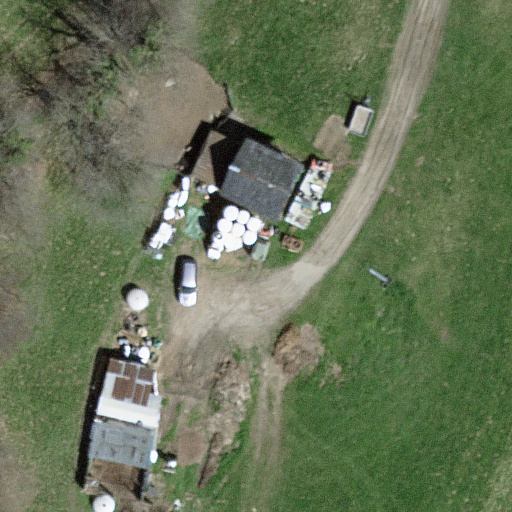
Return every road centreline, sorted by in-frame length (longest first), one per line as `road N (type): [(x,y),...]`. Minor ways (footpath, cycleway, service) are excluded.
road 1 (track): [(433,0),(399,116),(364,190),(325,250),(271,295)]
road 2 (track): [(249,511),(265,386),(260,324),(271,295)]
